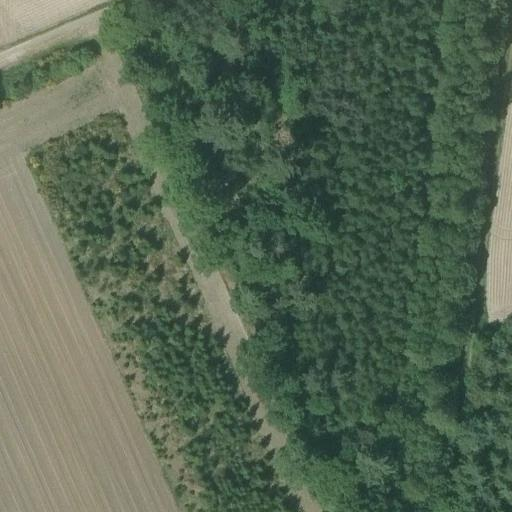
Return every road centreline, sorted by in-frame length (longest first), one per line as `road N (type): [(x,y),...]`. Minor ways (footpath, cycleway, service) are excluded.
road 1 (track): [(420,511),(486,0)]
road 2 (unclassified): [(0,59),(134,0)]
